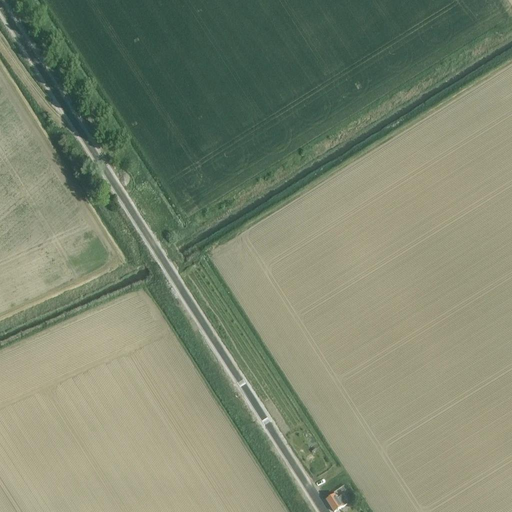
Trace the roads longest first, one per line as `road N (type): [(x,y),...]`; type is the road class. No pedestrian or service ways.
road 1 (tertiary): [(322,511),(0,3)]
road 2 (track): [(0,38),(80,131)]
